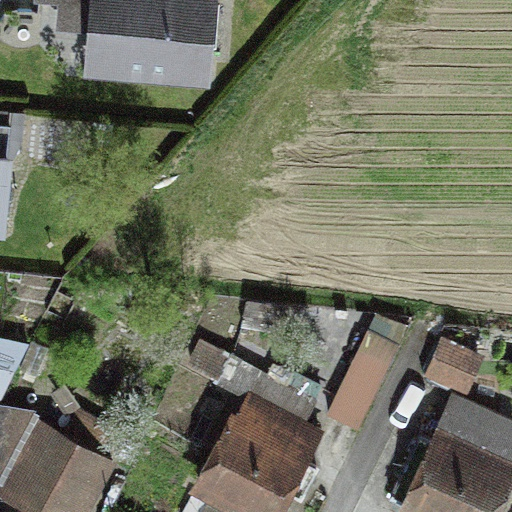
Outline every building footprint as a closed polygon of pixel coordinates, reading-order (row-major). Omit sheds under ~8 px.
[(198,75),(204,0),(53,0),(93,3),(88,65),(198,75)] [(0,327),(14,331),(21,301),(0,297),(0,327)] [(326,409),(354,423),(392,346),(364,332),(326,409)] [(423,374),(450,387),(466,352),(439,340),(423,374)] [(269,511),(281,491),(296,498),(312,467),(297,459),(312,432),(297,424),(310,400),(197,341),(186,361),(244,394),(195,484),(248,511),(269,511)] [(485,511),(511,453),(511,426),(452,399),(433,442),(418,435),(387,497),(419,511),(485,511)] [(0,460),(25,413),(0,408),(0,460)] [(30,511),(62,511),(94,454),(50,429),(9,501),(30,511)]
